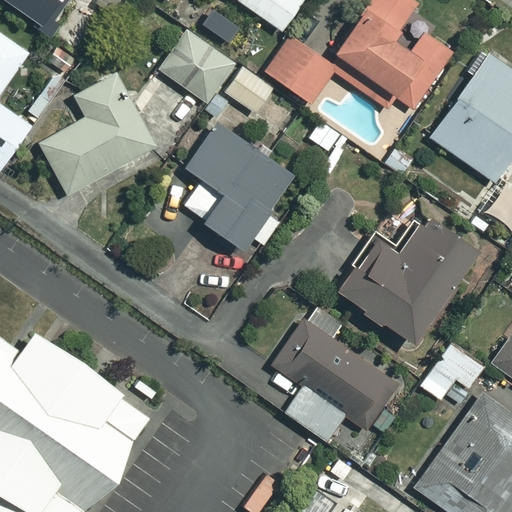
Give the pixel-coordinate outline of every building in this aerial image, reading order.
[(44,0),(7,0),(32,18),(44,0)] [(114,0),(91,0),(108,10),(114,0)] [(239,17),(213,0),(211,0),(197,21),(224,39),(239,17)] [(239,0),(275,25),(293,0),(239,0)] [(307,99),(328,68),(381,104),(390,92),(408,104),(448,46),(420,27),(406,47),(387,34),(410,0),(362,0),(362,1),(360,0),(354,0),(320,50),(285,26),(258,65),(307,99)] [(229,60),(182,25),(154,64),(201,98),(229,60)] [(0,159),(25,122),(0,105),(0,81),(23,47),(0,32),(0,159)] [(511,69),(481,49),(425,133),(490,177),(511,143),(511,69)] [(268,83),(237,64),(221,89),(251,109),(268,83)] [(150,142),(110,68),(69,91),(81,112),(33,138),(62,190),(150,142)] [(322,114),(309,133),(333,151),(347,131),(322,114)] [(287,170),(210,116),(179,161),(197,174),(179,201),(235,241),(243,229),(260,241),(276,218),(261,207),(287,170)] [(511,217),(511,190),(498,180),(480,206),(507,224),(511,217)] [(468,240),(416,206),(392,243),(366,226),(328,284),(405,335),(468,240)] [(321,435),(339,409),(361,425),(393,379),(300,315),(269,361),(297,380),(279,405),(321,435)] [(11,343),(0,335),(0,511),(83,511),(159,406),(49,329),(43,324),(24,351),(15,346),(11,343)] [(511,331),(508,329),(487,359),(511,376),(511,331)] [(480,362),(446,336),(414,380),(435,396),(451,374),(464,384),(480,362)] [(501,511),(511,497),(511,410),(478,386),(409,484),(449,511),(501,511)]
